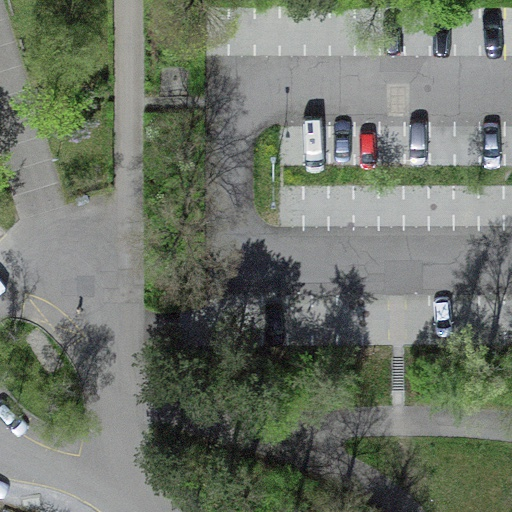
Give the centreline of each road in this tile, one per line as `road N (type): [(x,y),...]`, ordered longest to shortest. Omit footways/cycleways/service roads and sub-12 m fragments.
road 1 (residential): [(123,487),(127,382),(105,321),(58,277),(0,282)]
road 2 (residential): [(0,449),(87,483),(123,487)]
